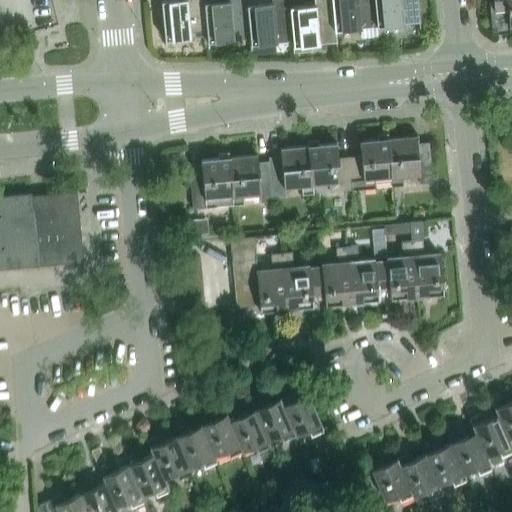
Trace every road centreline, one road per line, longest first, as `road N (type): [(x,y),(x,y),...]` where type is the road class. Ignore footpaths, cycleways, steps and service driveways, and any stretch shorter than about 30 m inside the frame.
road 1 (residential): [(149,329),(143,392),(31,438),(25,367),(105,334)]
road 2 (residential): [(421,388),(478,364),(488,347),(464,88)]
road 3 (residential): [(129,133),(149,329)]
road 4 (residential): [(265,96),(219,86),(123,86)]
road 5 (residential): [(129,133),(265,96)]
road 6 (residential): [(421,388),(392,352),(364,353),(354,386),(378,406)]
road 7 (residential): [(0,150),(129,133)]
road 8 (residential): [(123,86),(0,92)]
road 9 (residential): [(265,96),(387,85)]
